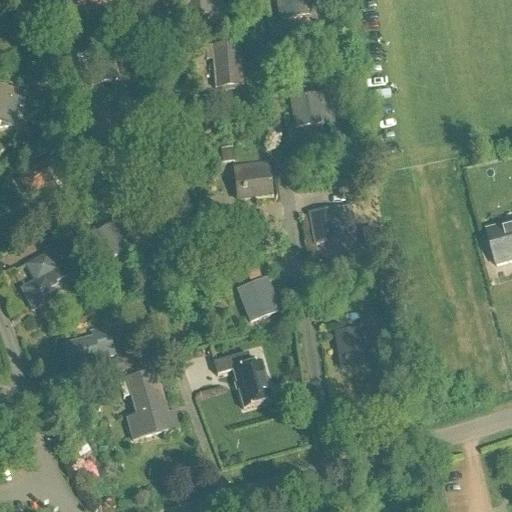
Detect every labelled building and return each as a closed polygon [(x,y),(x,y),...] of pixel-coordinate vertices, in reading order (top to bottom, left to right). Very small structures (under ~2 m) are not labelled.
[(70,0),(71,9),(100,7),(99,0),(70,0)] [(174,0),(177,13),(190,10),(192,22),(205,20),(203,8),(204,8),(203,0),(174,0)] [(297,14),(298,21),(305,19),(302,1),(306,0),(276,0),(279,17),(297,14)] [(238,48),(204,51),(205,64),(211,63),(214,92),(219,92),(219,96),(235,94),(235,91),(242,90),(238,48)] [(84,83),(88,96),(93,94),(92,88),(116,82),(108,52),(84,58),(90,82),(84,83)] [(0,130),(15,129),(13,118),(16,108),(24,110),(27,100),(0,90),(0,130)] [(290,103),(295,132),(332,126),(327,97),(290,103)] [(69,131),(88,161),(103,151),(84,122),(69,131)] [(234,168),(232,152),(221,153),(222,169),(234,168)] [(30,199),(43,191),(52,204),(42,211),(52,225),(78,207),(69,193),(73,190),(64,176),(60,179),(50,165),(20,185),(30,199)] [(268,175),(267,167),(264,167),(233,171),(235,190),(242,189),(243,203),(271,200),(268,175)] [(353,232),(349,211),(310,218),(315,249),(341,245),(339,234),(353,232)] [(118,227),(94,238),(106,264),(130,253),(128,248),(133,245),(129,238),(124,240),(118,227)] [(511,228),(486,235),(496,270),(511,266),(511,228)] [(376,248),(373,233),(362,235),(364,250),(376,248)] [(22,293),(32,312),(55,300),(49,290),(67,280),(58,265),(53,267),(48,258),(25,270),(34,287),(22,293)] [(249,285),(256,282),(252,272),(245,275),(249,285)] [(251,291),(237,296),(250,327),(277,316),(275,312),(276,312),(265,283),(250,289),(251,291)] [(113,361),(112,357),(106,333),(90,337),(92,345),(66,352),(66,355),(64,356),(66,366),(68,365),(71,377),(99,370),(97,364),(111,361),(113,361)] [(346,365),(357,363),(358,370),(365,369),(359,335),(335,339),(339,366),(344,366),(347,366),(346,365)] [(234,375),(245,413),(274,405),(263,366),(252,369),(249,357),(215,367),(218,379),(234,375)] [(104,369),(108,383),(124,378),(121,365),(104,369)] [(130,378),(132,383),(126,385),(127,386),(119,388),(123,403),(131,401),(136,421),(127,423),(133,444),(132,444),(132,445),(178,432),(174,416),(166,418),(153,371),(130,378)]
